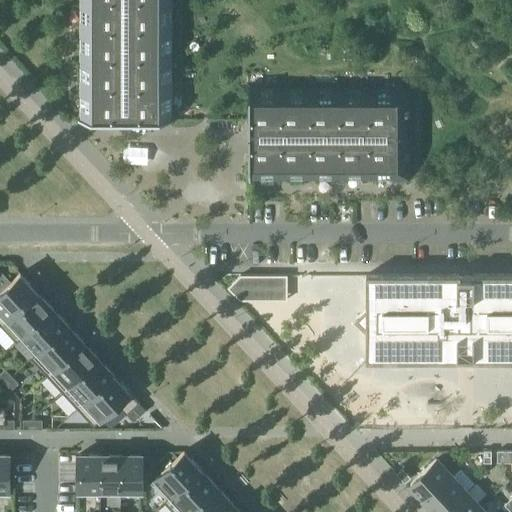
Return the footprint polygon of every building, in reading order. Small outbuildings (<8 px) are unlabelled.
[(79,0),(79,118),(77,118),(77,120),(173,120),(173,118),(171,118),(170,0),(79,0)] [(248,181),(249,181),(250,179),(409,179),(409,140),(410,140),(410,139),(407,139),(407,127),(410,127),(410,125),(409,125),(409,87),(250,87),(250,85),(248,85),(248,119),(248,181)] [(0,291),(0,323),(35,291),(19,273),(0,291)] [(488,361),(488,360),(501,360),(501,361),(503,361),(503,360),(511,359),(511,274),(365,275),(365,307),(354,317),(365,328),(365,357),(365,361),(368,361),(368,360),(381,360),(381,361),(383,361),(383,360),(396,360),(396,361),(398,361),(398,360),(411,360),(411,361),(413,361),(413,360),(426,360),(426,361),(428,361),(428,360),(441,360),(441,361),(443,361),(443,360),(456,360),(456,361),(458,361),(473,361),(473,360),(486,360),(486,361),(488,361)] [(282,275),(239,275),(227,287),(239,300),(260,300),(265,300),(282,300),(282,277),(282,275)] [(0,325),(16,343),(20,340),(18,338),(51,308),(35,291),(0,323),(0,325)] [(20,340),(33,354),(34,355),(66,324),(51,308),(18,338),(20,340)] [(29,358),(45,375),(82,341),(66,324),(34,355),(33,354),(29,358)] [(45,375),(61,392),(97,358),(82,341),(45,375)] [(61,392),(76,408),(113,375),(97,358),(61,392)] [(0,372),(0,378),(4,382),(11,376),(4,369),(0,372)] [(113,375),(76,408),(93,426),(116,404),(125,415),(133,408),(139,402),(129,392),(113,375)] [(11,376),(4,382),(10,390),(18,383),(11,376)] [(139,415),(133,408),(126,415),(132,422),(139,415)] [(32,429),(31,419),(22,419),(22,429),(32,429)] [(41,419),(31,419),(32,429),(41,429),(41,419)] [(13,420),(4,420),(4,429),(13,429),(13,420)] [(482,450),(482,462),(490,462),(490,450),(482,450)] [(150,481),(166,498),(166,499),(199,468),(183,451),(150,481)] [(8,454),(0,454),(0,495),(8,495),(8,454)] [(99,490),(99,454),(77,454),(77,490),(99,490)] [(119,454),(99,454),(99,490),(119,490),(119,454)] [(141,454),(119,454),(119,490),(141,490),(141,454)] [(158,461),(165,468),(172,461),(165,454),(158,461)] [(409,483),(424,499),(450,475),(435,459),(409,483)] [(162,501),(172,511),(185,511),(215,485),(199,468),(166,499),(166,498),(162,501)] [(395,474),(404,483),(409,477),(401,468),(395,474)] [(436,511),(442,511),(465,491),(450,475),(424,499),(436,511)] [(219,511),(230,502),(215,485),(185,511),(219,511)] [(474,511),(480,507),(465,491),(442,511),(474,511)] [(511,496),(503,504),(508,510),(511,506),(511,496)] [(239,511),(230,502),(219,511),(239,511)]
